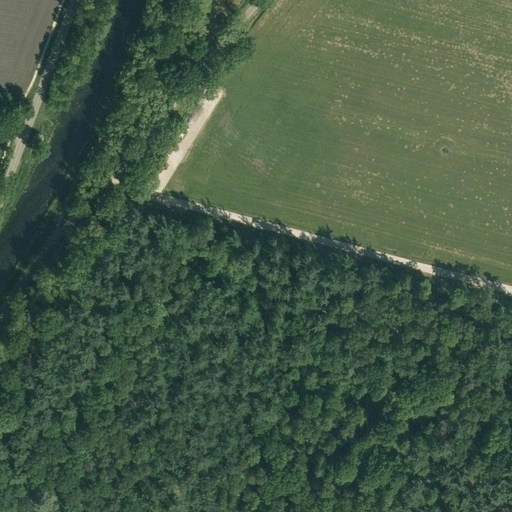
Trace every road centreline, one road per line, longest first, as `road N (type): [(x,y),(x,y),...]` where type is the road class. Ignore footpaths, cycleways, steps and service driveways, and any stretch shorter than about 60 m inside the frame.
road 1 (unclassified): [(259,0),(107,182)]
road 2 (unclassified): [(0,203),(74,0)]
road 3 (unclassified): [(0,313),(107,182)]
